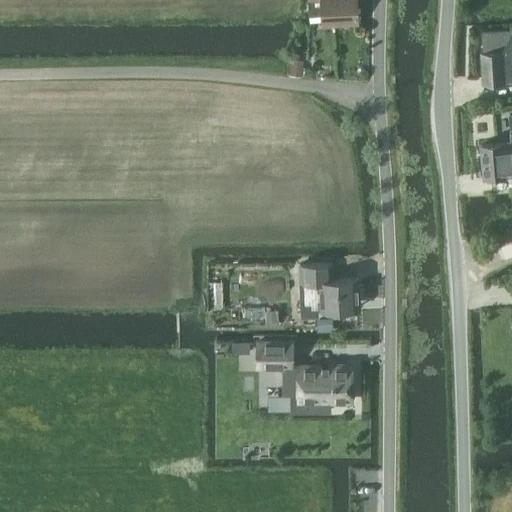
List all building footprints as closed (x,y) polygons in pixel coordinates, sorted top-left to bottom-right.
[(359,22),(358,0),(309,0),(310,15),(323,14),(323,23),(359,22)] [(484,81),(511,79),(511,28),(483,31),(484,49),(482,49),(484,81)] [(511,129),(511,139),(482,143),(485,174),(511,171),(511,113),(511,129)] [(333,262),(301,263),(302,281),(304,281),(305,299),(302,299),(303,315),(319,314),(318,308),(326,308),(326,303),(326,302),(360,301),(360,280),(359,277),(333,278),(333,262)] [(352,364),(292,364),(292,340),(259,340),(259,364),(283,364),(283,391),(300,391),(300,399),(308,399),(308,409),(330,409),(330,399),(351,399),(352,364)]
